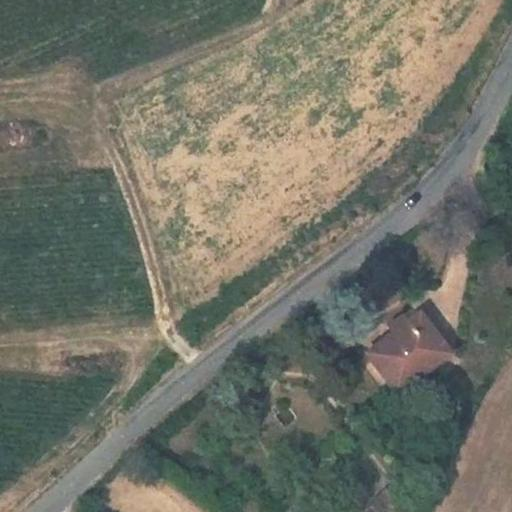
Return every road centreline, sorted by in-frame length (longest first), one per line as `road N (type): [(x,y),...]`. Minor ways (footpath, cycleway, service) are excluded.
road 1 (tertiary): [(45,511),(203,368),(458,163),(511,64)]
road 2 (track): [(203,368),(164,328),(146,244),(93,113),(263,24),(276,0)]
road 3 (track): [(164,328),(0,342)]
